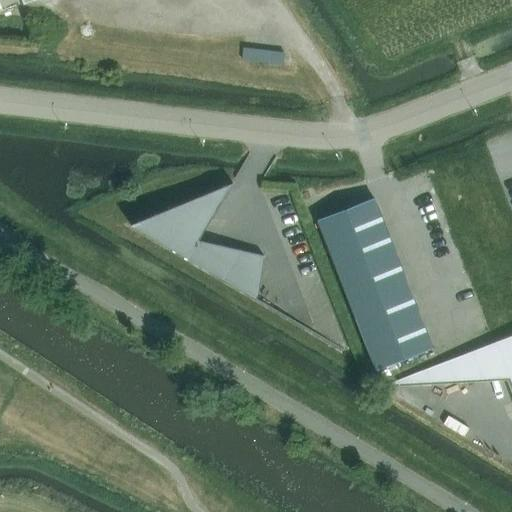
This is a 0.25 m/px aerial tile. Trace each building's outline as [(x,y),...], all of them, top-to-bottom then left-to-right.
[(244,48),(242,60),(282,65),(284,53),(244,48)] [(130,225),(256,300),(263,256),(198,241),(232,183),(130,225)] [(374,199),(317,221),(339,277),(396,255),(374,199)] [(396,255),(339,277),(354,314),(410,292),(396,255)] [(410,292),(354,314),(361,333),(417,311),(410,292)] [(417,311),(361,333),(375,370),(432,348),(417,311)] [(511,335),(495,342),(509,378),(511,384),(511,335)] [(495,342),(425,370),(430,382),(509,378),(495,342)] [(430,382),(425,370),(379,388),(379,389),(391,385),(404,384),(430,382)]
